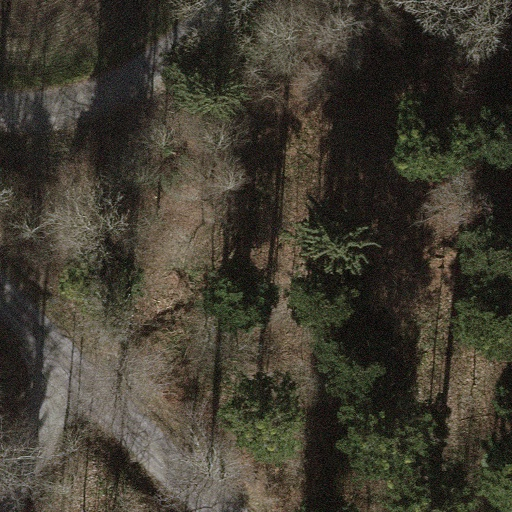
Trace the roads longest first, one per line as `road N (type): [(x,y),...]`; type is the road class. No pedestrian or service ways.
road 1 (track): [(0,106),(104,91),(156,60),(214,0)]
road 2 (track): [(76,361),(229,511)]
road 3 (track): [(54,340),(152,302),(223,234)]
road 4 (track): [(0,504),(76,361)]
